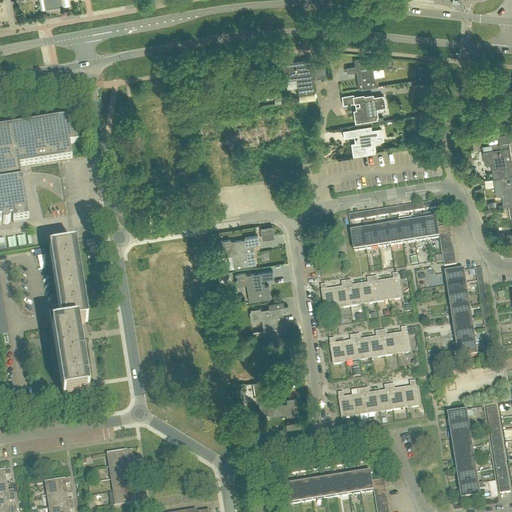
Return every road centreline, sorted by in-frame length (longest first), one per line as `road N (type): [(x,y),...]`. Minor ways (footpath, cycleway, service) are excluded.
road 1 (tertiary): [(510,20),(304,2),(98,28)]
road 2 (tertiary): [(104,63),(244,31),(507,49)]
road 3 (residential): [(511,268),(489,259),(454,187),(287,212)]
road 4 (residential): [(325,447),(287,212)]
road 5 (unclassified): [(141,416),(114,239)]
road 6 (unclassified): [(114,239),(87,66)]
road 7 (residential): [(114,239),(287,212)]
road 8 (residential): [(325,447),(391,437),(427,511)]
road 9 (unclassified): [(0,439),(141,416)]
